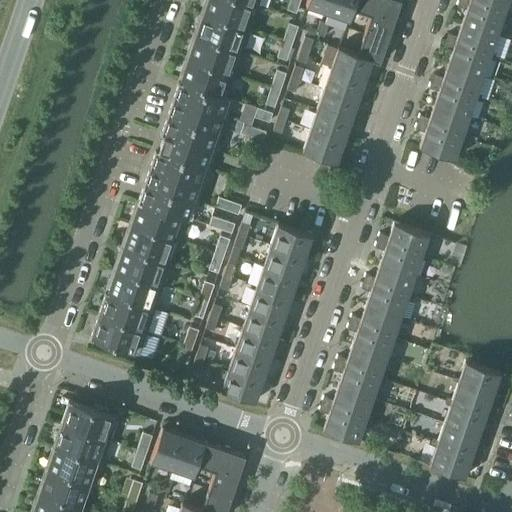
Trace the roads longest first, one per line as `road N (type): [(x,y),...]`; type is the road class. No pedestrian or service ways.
road 1 (residential): [(280,439),(426,0)]
road 2 (residential): [(43,358),(170,0)]
road 3 (residential): [(280,439),(43,358)]
road 4 (residential): [(494,511),(280,439)]
road 5 (residential): [(0,486),(43,358)]
